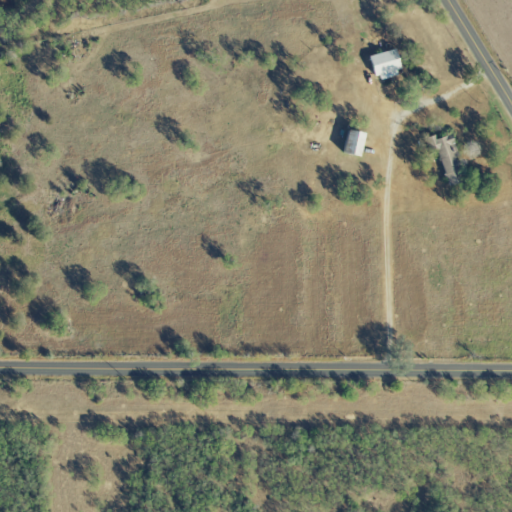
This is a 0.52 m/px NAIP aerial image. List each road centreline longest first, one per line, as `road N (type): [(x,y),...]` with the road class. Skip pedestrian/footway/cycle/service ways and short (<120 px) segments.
road 1 (residential): [(0,370),(511,373)]
road 2 (residential): [(448,0),(511,103)]
